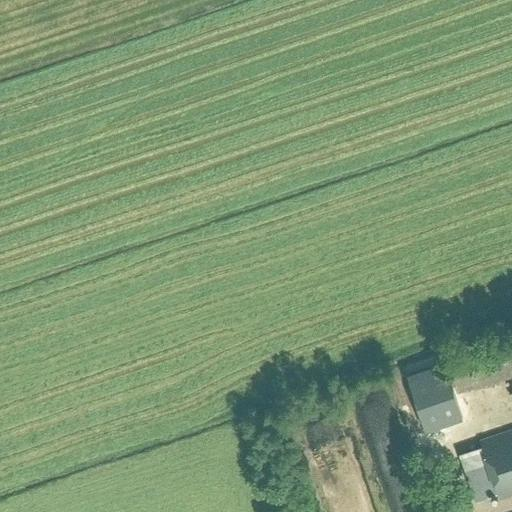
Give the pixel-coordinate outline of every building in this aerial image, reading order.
[(511,338),(448,357),(458,391),(510,376),(511,381),(511,338)] [(426,425),(464,414),(458,391),(448,357),(410,368),(426,425)] [(415,498),(388,389),(364,395),(391,504),(415,498)] [(335,413),(310,424),(330,470),(355,460),(335,413)] [(511,427),(480,438),(482,444),(460,451),(476,498),(497,491),(499,498),(511,493),(511,427)]
